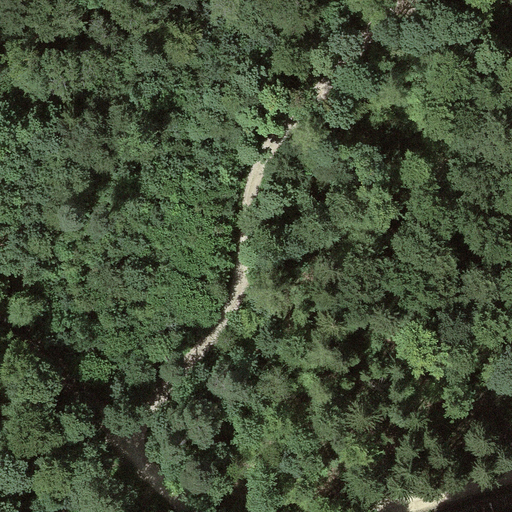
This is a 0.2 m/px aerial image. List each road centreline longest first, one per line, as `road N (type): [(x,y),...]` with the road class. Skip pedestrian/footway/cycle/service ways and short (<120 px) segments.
road 1 (track): [(391,0),(259,163),(239,286),(213,333),(127,443)]
road 2 (track): [(127,443),(23,321),(0,306)]
road 3 (track): [(369,511),(511,480)]
